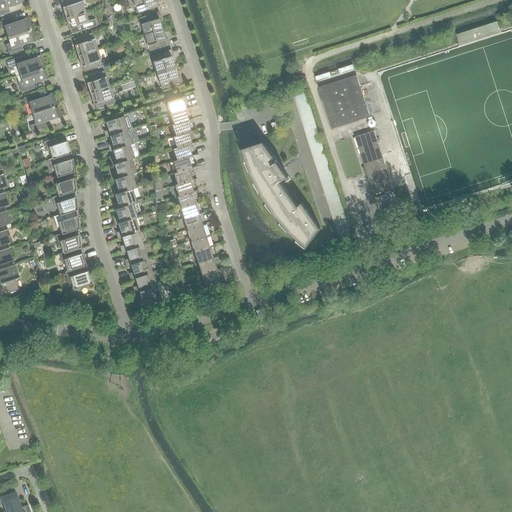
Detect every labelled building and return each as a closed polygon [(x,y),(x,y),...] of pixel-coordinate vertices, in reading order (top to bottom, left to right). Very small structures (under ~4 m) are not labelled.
[(0,0),(0,15),(10,12),(8,7),(19,3),(19,4),(23,3),(22,0),(0,0)] [(62,7),(65,18),(85,12),(80,0),(65,0),(61,1),(63,7),(62,7)] [(153,1),(152,0),(132,0),(137,14),(157,7),(155,0),(153,1)] [(88,22),(85,12),(65,18),(69,29),(70,28),(72,34),(97,26),(95,20),(88,22)] [(138,19),(144,35),(162,29),(159,19),(161,19),(159,12),(138,19)] [(114,16),(108,19),(110,25),(116,23),(114,16)] [(0,28),(4,27),(7,37),(28,31),(28,28),(31,27),(28,18),(24,19),(24,20),(13,24),(11,18),(0,21),(0,28)] [(499,21),(459,34),(462,43),(502,30),(499,21)] [(165,39),(162,29),(144,35),(149,52),(169,45),(167,38),(165,39)] [(28,31),(7,37),(9,44),(6,45),(9,55),(22,51),(20,45),(31,41),(32,42),(36,41),(33,32),(29,33),(28,31)] [(74,45),(77,56),(97,50),(92,33),(73,39),(75,45),(74,45)] [(97,50),(77,56),(81,67),(82,66),(84,72),(102,66),(97,50)] [(151,57),(156,73),(174,67),(171,57),(173,57),(171,50),(151,57)] [(20,76),(41,69),(40,66),(43,65),(41,56),(36,57),(37,58),(26,62),(24,56),(10,60),(12,66),(16,65),(20,76)] [(353,65),(338,69),(340,73),(354,69),(353,65)] [(177,77),(174,67),(156,73),(161,90),(181,83),(179,76),(177,77)] [(42,71),(41,69),(20,76),(21,81),(18,83),(21,93),(34,89),(32,83),(44,79),(44,80),(48,79),(45,70),(42,71)] [(86,83),(90,94),(109,87),(104,71),(85,77),(87,83),(86,83)] [(330,72),(315,77),(316,81),(331,76),(330,72)] [(332,130),(371,117),(357,76),(319,88),(332,130)] [(304,86),(292,90),(294,96),(305,92),(304,86)] [(114,104),(109,87),(90,94),(93,104),(94,104),(96,110),(114,104)] [(305,92),(294,96),(296,101),(307,97),(305,92)] [(28,103),(32,114),(53,107),(52,104),(56,103),(53,94),(49,95),(49,96),(38,100),(36,94),(23,98),(25,104),(28,103)] [(309,103),(307,97),(296,101),(297,107),(309,103)] [(166,103),(170,114),(169,114),(185,109),(182,98),(166,103)] [(311,108),(309,103),(297,107),(299,112),(311,108)] [(54,109),(53,107),(32,114),(35,124),(30,126),(31,132),(47,127),(45,121),(52,119),(53,120),(60,117),(57,108),(54,109)] [(311,108),(299,112),(301,118),(312,114),(311,108)] [(169,114),(173,125),(171,125),(171,126),(188,120),(185,109),(169,114)] [(312,114),(301,118),(303,123),(314,119),(312,114)] [(103,132),(105,138),(127,131),(123,117),(124,117),(123,116),(105,122),(105,123),(108,130),(103,132)] [(314,119),(303,123),(304,129),(316,125),(314,119)] [(171,126),(175,136),(172,137),(190,132),(189,129),(193,128),(191,120),(188,121),(188,120),(171,126)] [(316,125),(304,129),(306,134),(318,130),(316,125)] [(318,130),(306,134),(308,140),(320,136),(318,130)] [(127,131),(105,138),(109,137),(112,144),(107,145),(109,151),(131,144),(127,131),(128,131),(127,131)] [(373,187),(371,187),(373,195),(393,189),(374,131),(355,137),(361,155),(363,155),(367,167),(365,168),(367,175),(369,174),(373,187)] [(172,137),(176,148),(172,149),(172,150),(191,144),(188,133),(190,132),(172,137)] [(48,161),(68,154),(71,154),(67,141),(66,141),(64,136),(44,142),(47,152),(49,152),(52,159),(48,160),(48,161)] [(320,136),(308,140),(310,145),(321,141),(320,136)] [(321,141),(310,145),(312,151),(323,147),(321,141)] [(320,229),(302,203),(298,206),(282,185),(290,180),(263,142),(242,149),(250,171),(249,172),(260,193),(273,212),(272,213),(288,231),(287,231),(305,247),(306,248),(320,229)] [(131,144),(109,151),(109,152),(112,151),(115,158),(110,159),(112,165),(134,158),(134,159),(139,157),(135,143),(132,145),(131,144)] [(172,150),(176,160),(172,162),(191,156),(188,145),(191,144),(172,150)] [(323,147),(312,151),(313,156),(325,152),(323,147)] [(325,152),(313,156),(315,162),(327,158),(325,152)] [(50,179),(50,180),(70,173),(74,172),(74,170),(75,169),(73,163),(73,159),(70,160),(68,154),(48,161),(52,170),(54,170),(56,177),(50,179)] [(172,162),(176,173),(173,173),(173,174),(191,168),(188,157),(191,156),(172,162)] [(134,158),(112,165),(112,166),(113,165),(116,173),(111,174),(113,180),(136,173),(132,160),(134,159),(134,158)] [(327,158),(315,162),(317,167),(328,163),(327,158)] [(28,159),(22,161),(25,168),(31,166),(28,159)] [(330,169),(328,163),(317,167),(319,172),(330,169)] [(173,174),(177,185),(174,185),(174,186),(192,180),(188,169),(191,168),(173,174)] [(332,174),(330,169),(319,172),(320,178),(332,174)] [(52,198),(52,199),(72,192),(76,191),(75,189),(77,188),(75,182),(74,178),(72,179),(70,173),(50,180),(53,189),(56,189),(58,196),(52,198)] [(136,188),(132,174),(136,173),(113,180),(114,180),(116,187),(112,189),(114,195),(136,188)] [(332,174),(320,178),(322,183),(334,180),(332,174)] [(174,186),(178,196),(177,197),(193,192),(190,181),(192,180),(174,186)] [(335,185),(334,180),(322,183),(324,189),(335,185)] [(337,191),(335,185),(324,189),(326,194),(337,191)] [(136,188),(114,195),(117,202),(112,204),(114,210),(137,203),(135,198),(139,197),(136,188)] [(339,196),(337,191),(326,194),(327,200),(339,196)] [(53,218),(73,211),(77,210),(77,208),(79,207),(77,201),(76,201),(76,197),(73,198),(72,192),(52,199),(55,209),(57,208),(60,215),(53,217),(53,218)] [(193,192),(177,197),(180,208),(179,208),(180,208),(195,203),(192,193),(193,192)] [(0,213),(6,211),(4,206),(8,205),(4,193),(0,194),(0,213)] [(394,193),(375,199),(380,214),(399,209),(394,193)] [(341,202),(339,196),(327,200),(329,205),(341,202)] [(342,207),(341,202),(329,205),(331,211),(342,207)] [(115,225),(137,218),(133,204),(137,203),(114,210),(115,210),(118,217),(113,219),(115,225)] [(180,208),(183,219),(198,215),(195,204),(196,204),(195,203),(180,208)] [(344,213),(342,207),(331,211),(333,216),(344,213)] [(0,232),(8,230),(6,225),(10,223),(6,211),(0,213),(0,232)] [(55,236),(55,237),(75,230),(79,229),(79,227),(80,226),(78,220),(78,216),(75,216),(73,211),(53,218),(57,228),(59,227),(61,234),(55,236)] [(344,213),(333,216),(334,222),(346,218),(344,213)] [(183,219),(187,230),(202,226),(198,215),(183,219)] [(140,232),(135,219),(137,218),(115,225),(118,224),(120,232),(115,233),(117,239),(140,232)] [(346,218),(334,222),(336,227),(348,224),(346,218)] [(348,224),(336,227),(338,233),(349,229),(348,224)] [(187,230),(190,241),(205,237),(202,226),(187,230)] [(349,229),(338,233),(340,238),(351,235),(349,229)] [(0,251),(9,248),(7,243),(11,242),(8,230),(0,232),(0,251)] [(59,255),(79,249),(81,248),(80,246),(82,245),(80,239),(79,235),(77,235),(75,230),(55,237),(58,247),(61,246),(63,253),(59,254),(59,255)] [(140,232),(117,239),(121,238),(124,245),(119,247),(121,253),(144,246),(139,232),(140,232)] [(351,235),(340,238),(341,244),(353,240),(351,235)] [(190,241),(194,253),(209,248),(205,237),(190,241)] [(124,260),(126,266),(148,259),(144,246),(121,253),(126,252),(128,259),(124,260)] [(0,270),(15,265),(11,266),(9,261),(13,260),(9,248),(0,251),(0,270)] [(194,253),(197,264),(213,259),(209,248),(194,253)] [(81,254),(79,249),(59,255),(62,265),(65,264),(67,271),(65,272),(65,273),(85,266),(86,266),(82,253),(81,254)] [(128,274),(130,280),(152,273),(148,259),(126,266),(126,267),(130,265),(133,273),(128,274)] [(216,270),(213,259),(197,264),(201,275),(216,270)] [(18,277),(15,265),(0,270),(0,292),(1,295),(18,290),(14,278),(18,277)] [(86,271),(85,266),(65,273),(68,282),(70,282),(73,290),(92,284),(88,271),(86,271)] [(220,281),(216,270),(201,275),(205,286),(220,281)] [(133,288),(134,294),(157,287),(152,273),(130,280),(135,279),(137,286),(133,288)] [(157,287),(134,294),(135,294),(139,293),(141,300),(137,301),(139,308),(161,301),(157,287)] [(15,491),(0,496),(5,511),(30,511),(28,505),(21,508),(15,491)]
